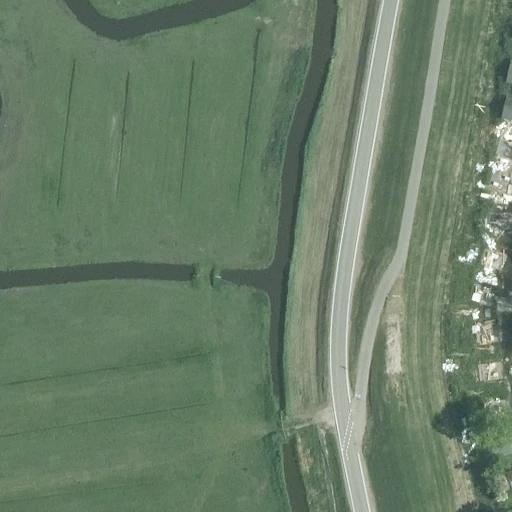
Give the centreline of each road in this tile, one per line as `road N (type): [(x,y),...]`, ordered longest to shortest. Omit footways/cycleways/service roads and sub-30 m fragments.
road 1 (unclassified): [(361,511),(342,413),(337,325),(392,0)]
road 2 (track): [(0,465),(141,457),(245,432)]
road 3 (track): [(200,511),(245,432),(355,409)]
